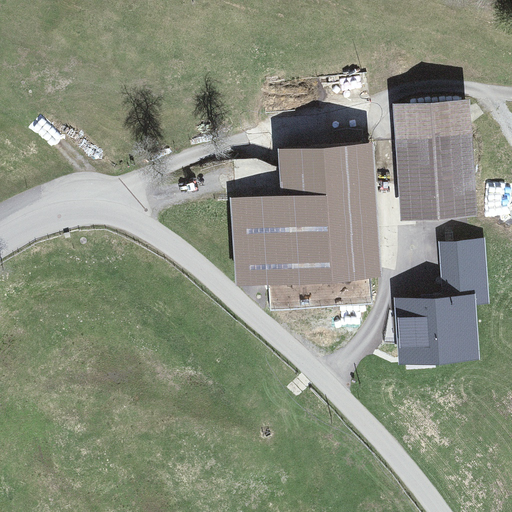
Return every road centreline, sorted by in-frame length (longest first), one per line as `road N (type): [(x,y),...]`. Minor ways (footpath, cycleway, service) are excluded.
road 1 (unclassified): [(0,245),(53,215),(131,218),(187,255),(343,400),(446,511)]
road 2 (track): [(107,212),(134,178),(388,91),(511,87)]
